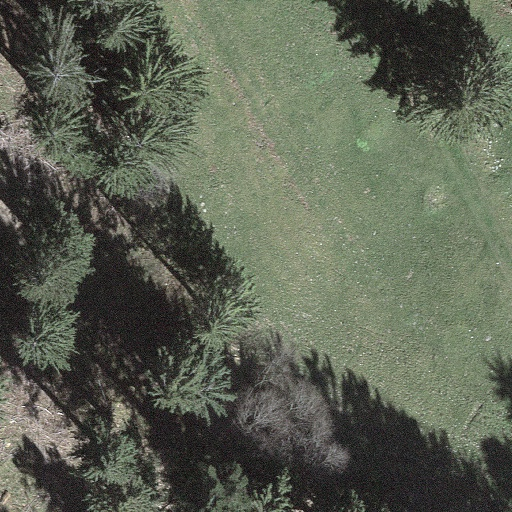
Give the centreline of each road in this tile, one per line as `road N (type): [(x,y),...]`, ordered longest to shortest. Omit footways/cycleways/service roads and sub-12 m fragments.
road 1 (track): [(383,511),(205,411),(77,293),(0,200)]
road 2 (track): [(511,260),(393,0)]
